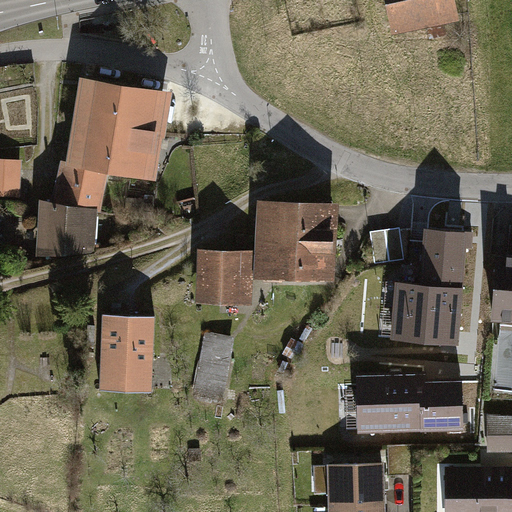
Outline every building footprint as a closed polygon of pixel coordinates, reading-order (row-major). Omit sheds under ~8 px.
[(378,0),(387,40),(457,26),(451,0),(378,0)] [(169,93),(82,79),(67,166),(104,172),(154,180),(169,93)] [(97,211),(104,172),(67,166),(59,202),(97,211)] [(13,171),(0,170),(0,200),(20,202),(22,180),(12,179),(13,171)] [(97,211),(59,202),(41,201),(39,259),(93,253),(97,211)] [(200,252),(199,306),(262,307),(262,282),(333,283),(334,206),(259,204),(258,253),(200,252)] [(398,282),(394,339),(461,343),(469,231),(425,228),(421,283),(398,282)] [(511,253),(492,252),(487,322),(511,323),(511,253)] [(149,318),(97,315),(93,392),(146,394),(149,318)] [(236,338),(199,332),(187,403),(225,409),(236,338)] [(429,370),(357,371),(358,432),(465,430),(464,377),(429,378),(429,370)] [(511,415),(481,415),(481,453),(511,453),(511,415)] [(511,511),(511,464),(440,465),(440,511),(511,511)] [(389,465),(333,468),(335,511),(348,511),(392,510),(389,465)]
